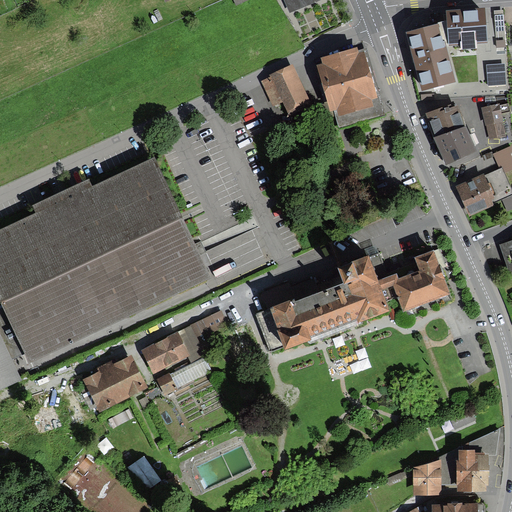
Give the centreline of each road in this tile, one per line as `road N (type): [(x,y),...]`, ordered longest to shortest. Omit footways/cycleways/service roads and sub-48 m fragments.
road 1 (residential): [(0,195),(378,25)]
road 2 (secondary): [(378,25),(463,243)]
road 3 (secondary): [(463,243),(511,374)]
